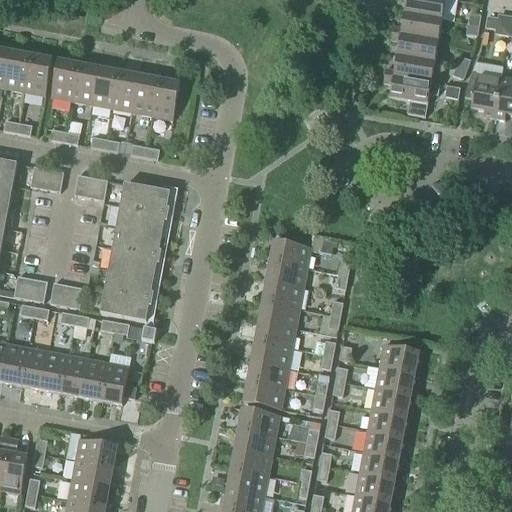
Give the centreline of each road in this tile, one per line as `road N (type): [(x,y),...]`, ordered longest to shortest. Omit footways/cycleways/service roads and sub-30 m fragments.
road 1 (residential): [(167,437),(216,183)]
road 2 (unclassified): [(216,183),(234,83),(229,61),(209,44),(144,30),(132,0)]
road 3 (residential): [(0,144),(216,183)]
road 4 (residential): [(167,437),(0,408)]
road 5 (residential): [(456,449),(472,354),(511,320)]
